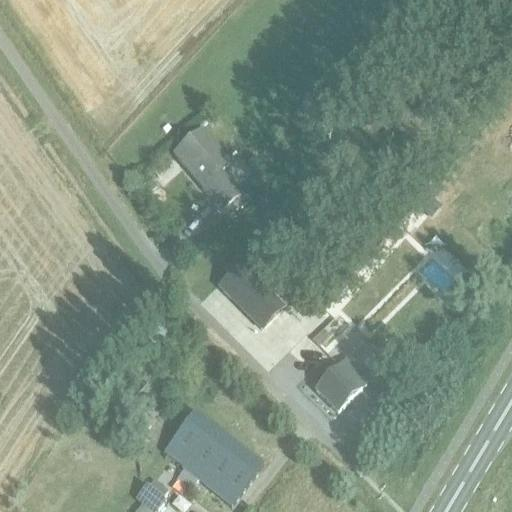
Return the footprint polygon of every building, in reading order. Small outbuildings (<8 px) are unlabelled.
[(174,158),(200,190),(221,214),(240,198),(220,174),(229,166),(203,134),(174,158)] [(284,310),(241,268),(219,290),(261,332),(284,310)] [(336,360),(346,350),(322,326),(312,336),(336,360)] [(328,360),(305,337),(298,330),(283,345),(290,352),(289,353),(312,376),(328,360)] [(339,371),(316,394),(338,417),(370,385),(351,366),(343,374),(339,371)] [(265,471),(215,433),(194,417),(164,456),(184,472),(176,483),(177,484),(172,490),(185,500),(190,494),(213,511),(232,511),(235,510),(265,471)] [(158,511),(165,504),(147,488),(139,498),(145,503),(137,511),(154,511),(155,511),(156,511),(158,511)]
